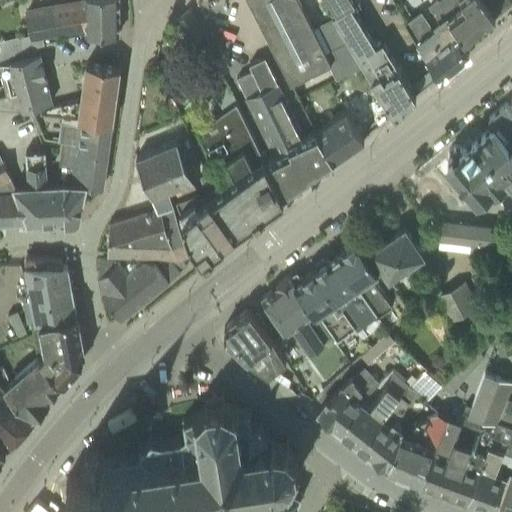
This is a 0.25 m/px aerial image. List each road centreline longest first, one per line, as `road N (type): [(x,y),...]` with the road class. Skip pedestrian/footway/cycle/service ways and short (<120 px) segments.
road 1 (secondary): [(173,324),(511,48)]
road 2 (residential): [(445,511),(375,485),(173,324)]
road 3 (residential): [(142,5),(114,188),(87,234)]
road 4 (secondary): [(0,511),(126,362)]
road 5 (residential): [(87,234),(83,264),(95,327),(126,362)]
